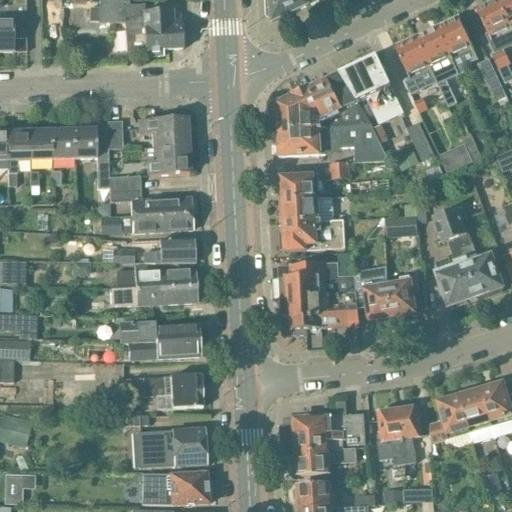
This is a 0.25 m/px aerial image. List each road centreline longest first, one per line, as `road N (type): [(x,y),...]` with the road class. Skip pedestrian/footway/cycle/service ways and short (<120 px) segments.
road 1 (tertiary): [(224,84),(237,384)]
road 2 (residential): [(237,384),(353,375),(511,331)]
road 3 (residential): [(0,90),(224,84)]
road 4 (residential): [(224,84),(426,0)]
road 5 (tertiary): [(237,384),(242,511)]
